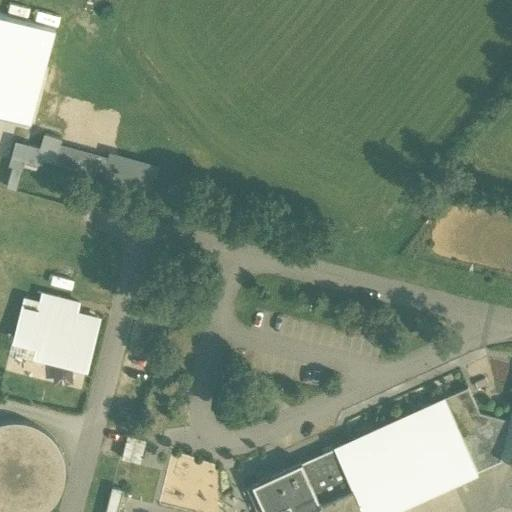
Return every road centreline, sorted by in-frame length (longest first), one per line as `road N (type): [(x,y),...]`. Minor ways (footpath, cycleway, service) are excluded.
road 1 (unclassified): [(234,251),(198,399),(199,415),(221,440),(247,441),(503,323)]
road 2 (unclassified): [(503,323),(234,251)]
road 3 (unclassified): [(234,251),(92,215)]
